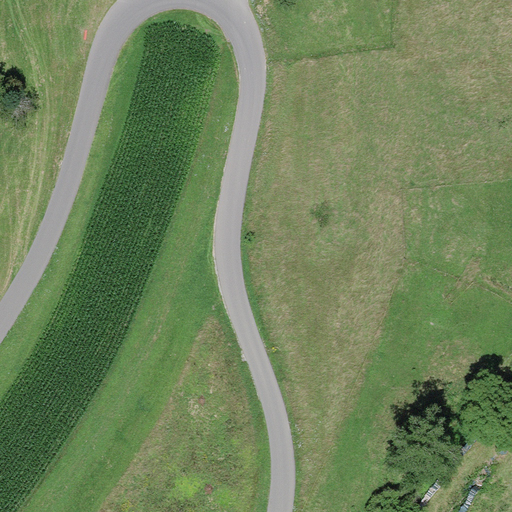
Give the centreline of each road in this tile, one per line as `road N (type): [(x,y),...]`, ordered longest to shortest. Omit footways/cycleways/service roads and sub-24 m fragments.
road 1 (residential): [(275,511),(279,459),(231,286),(225,228),(251,74),(241,33),(215,6),(196,0)]
road 2 (residential): [(146,0),(104,35),(65,189),(0,315)]
road 3 (track): [(511,413),(427,511)]
